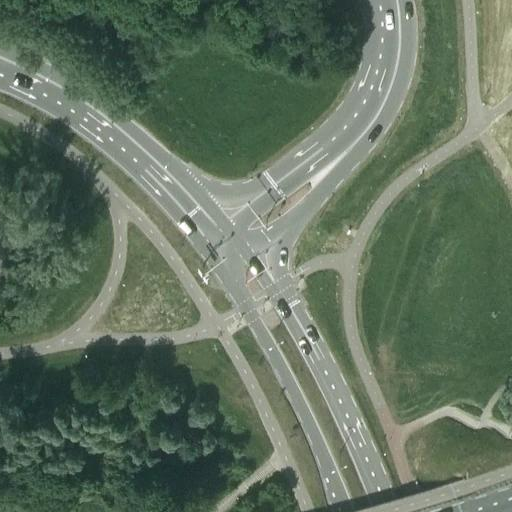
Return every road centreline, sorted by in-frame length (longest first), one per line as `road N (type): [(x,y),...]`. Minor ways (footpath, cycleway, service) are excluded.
road 1 (trunk): [(229,221),(92,99),(0,50)]
road 2 (trunk): [(0,81),(116,145),(219,261)]
road 3 (secondary): [(383,511),(291,311),(255,257)]
road 4 (secondary): [(219,261),(297,400),(343,511)]
road 5 (tertiary): [(323,171),(377,95),(388,49),(386,0)]
